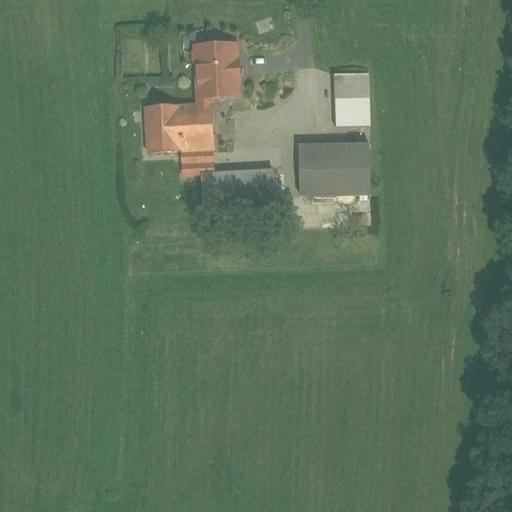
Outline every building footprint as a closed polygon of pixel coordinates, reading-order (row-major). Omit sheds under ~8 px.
[(241,97),(238,42),(194,44),(197,99),(211,98),(241,97)] [(336,76),(338,128),(372,127),(370,74),(336,76)] [(214,152),(211,98),(197,99),(197,103),(145,105),(148,155),(181,154),(214,152)] [(370,139),(300,141),(302,196),(372,193),(370,139)] [(214,152),(181,154),(182,176),(201,175),(201,170),(215,169),(214,152)] [(274,167),(215,169),(201,170),(201,175),(203,219),(276,216),(274,167)]
